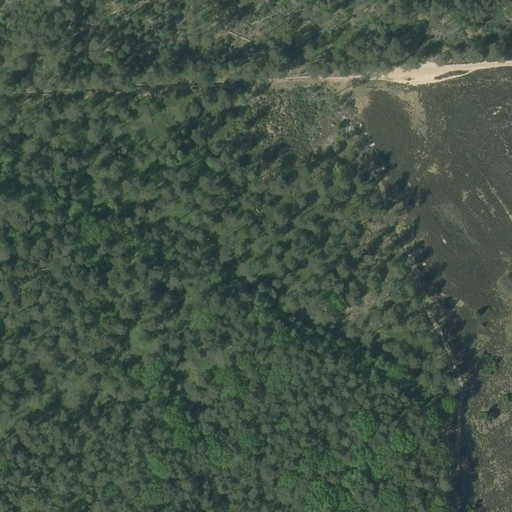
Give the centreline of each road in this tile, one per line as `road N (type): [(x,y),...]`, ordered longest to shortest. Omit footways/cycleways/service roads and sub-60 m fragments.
road 1 (track): [(511,65),(357,77),(0,82)]
road 2 (unknown): [(460,511),(450,361),(345,115),(344,77)]
